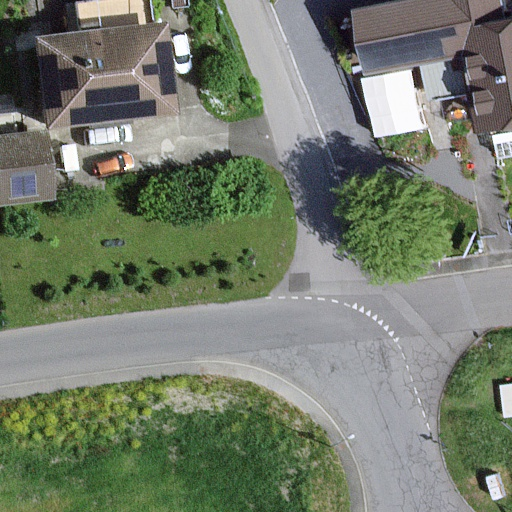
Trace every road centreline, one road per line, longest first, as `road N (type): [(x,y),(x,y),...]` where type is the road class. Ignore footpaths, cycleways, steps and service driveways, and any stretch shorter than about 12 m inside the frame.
road 1 (unclassified): [(242,0),(323,217),(337,277),(337,342)]
road 2 (unclassified): [(337,342),(241,329),(0,359)]
road 3 (residential): [(356,356),(473,297),(511,293)]
road 4 (unclassified): [(414,511),(356,356)]
